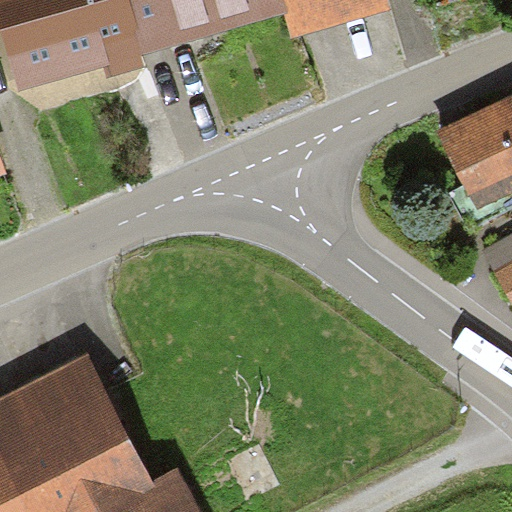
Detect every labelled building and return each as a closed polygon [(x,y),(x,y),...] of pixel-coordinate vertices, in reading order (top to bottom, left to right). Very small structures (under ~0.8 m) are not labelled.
[(0,0),(0,31),(19,97),(108,72),(110,80),(146,69),(144,59),(126,0),(0,0)] [(126,0),(144,59),(287,18),(281,0),(126,0)] [(281,0),(287,18),(294,43),(390,16),(385,0),(281,0)] [(511,101),(472,120),(438,135),(464,191),(452,197),(468,231),(511,211),(511,101)] [(511,235),(483,252),(511,303),(511,235)] [(0,511),(195,511),(178,475),(150,488),(91,364),(0,407),(0,511)]
